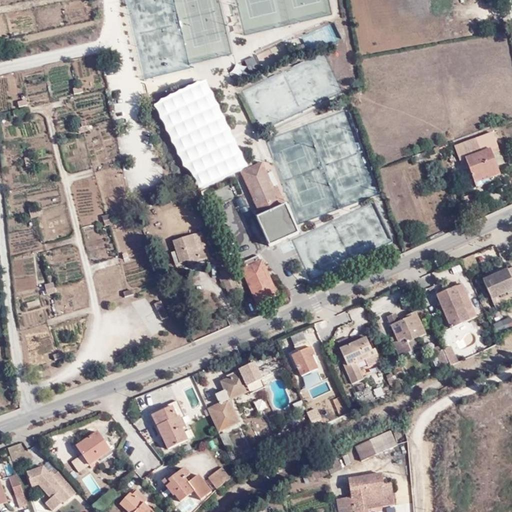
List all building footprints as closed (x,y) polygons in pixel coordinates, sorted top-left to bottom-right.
[(310,48),(340,37),(336,24),(305,34),(310,48)] [(305,47),(302,38),(289,43),(292,51),(305,47)] [(490,134),(495,147),(500,145),(495,132),(490,134)] [(453,150),(454,153),(458,163),(463,162),(471,183),(485,178),(487,181),(501,175),(490,150),(495,147),(490,134),(453,150)] [(280,209),(272,190),(261,165),(241,174),(260,217),(256,219),(267,246),(297,234),(285,207),(280,209)] [(276,188),(272,190),(280,209),(285,207),(276,188)] [(464,197),(469,213),(479,210),(473,194),(464,197)] [(201,234),(192,236),(197,250),(205,247),(201,234)] [(197,250),(192,236),(172,242),(179,264),(192,260),(194,264),(209,259),(205,247),(197,250)] [(258,257),(240,265),(257,302),(275,294),(258,257)] [(112,280),(121,270),(114,264),(105,274),(112,280)] [(229,296),(238,292),(227,265),(217,269),(220,277),(217,279),(220,286),(224,284),(229,296)] [(511,289),(511,268),(484,280),(491,298),(511,289)] [(463,285),(438,295),(451,327),(476,317),(463,285)] [(147,296),(134,302),(151,336),(164,329),(147,296)] [(163,300),(155,301),(159,319),(166,318),(163,300)] [(424,335),(415,314),(407,317),(409,320),(399,324),(396,316),(389,318),(398,342),(395,344),(399,355),(421,347),(417,338),(424,335)] [(496,333),(511,327),(511,322),(510,316),(492,322),(496,333)] [(366,337),(340,349),(341,351),(339,352),(353,383),(363,379),(357,364),(370,358),(368,353),(373,352),(366,337)] [(297,352),(291,355),(301,376),(316,370),(310,357),(313,356),(306,342),(295,347),(297,352)] [(442,366),(448,363),(442,350),(440,345),(434,348),(436,352),(431,354),(436,367),(441,364),(442,366)] [(217,428),(237,418),(229,400),(250,390),(251,393),(260,390),(248,365),(239,370),(240,374),(221,382),(225,391),(215,395),(219,403),(207,409),(217,428)] [(370,387),(354,393),(360,407),(376,401),(377,403),(386,399),(382,390),(373,394),(370,387)] [(161,429),(169,449),(170,449),(188,441),(183,429),(185,428),(180,415),(177,416),(173,407),(172,407),(156,413),(161,429)] [(311,420),(320,439),(330,433),(326,427),(333,423),(332,418),(329,414),(321,410),(317,413),(319,415),(311,420)] [(287,416),(291,423),(297,420),(294,413),(287,416)] [(217,428),(218,432),(239,422),(237,418),(217,428)] [(326,427),(330,433),(337,429),(333,423),(326,427)] [(223,446),(231,444),(228,431),(220,433),(223,446)] [(99,433),(77,449),(92,466),(112,450),(99,433)] [(391,436),(375,442),(379,453),(395,446),(391,436)] [(354,449),(353,449),(363,465),(376,458),(368,441),(367,441),(354,449)] [(326,465),(334,477),(336,476),(344,471),(337,459),(326,465)] [(65,502),(79,490),(61,470),(55,475),(52,472),(50,474),(43,466),(28,472),(33,486),(39,484),(52,499),(46,503),(53,510),(63,501),(65,502)] [(217,489),(231,478),(223,467),(208,478),(217,489)] [(181,502),(195,492),(201,500),(212,492),(194,470),(190,474),(186,468),(171,481),(173,483),(168,487),(175,496),(176,495),(181,502)] [(23,492),(15,470),(7,473),(14,495),(23,492)] [(87,475),(82,480),(92,492),(98,487),(87,475)] [(353,499),(340,500),(341,511),(351,511),(365,510),(366,510),(365,506),(386,503),(386,502),(385,498),(394,497),(393,485),(386,486),(385,476),(351,481),(353,499)] [(0,506),(9,504),(1,480),(0,480),(0,506)] [(300,506),(328,498),(324,484),(295,494),(299,507),(300,506)] [(130,511),(155,511),(147,503),(149,500),(139,492),(133,496),(131,495),(122,504),(130,511)] [(331,511),(328,498),(300,506),(301,511),(331,511)] [(399,511),(413,511),(413,503),(399,504),(399,511)]
